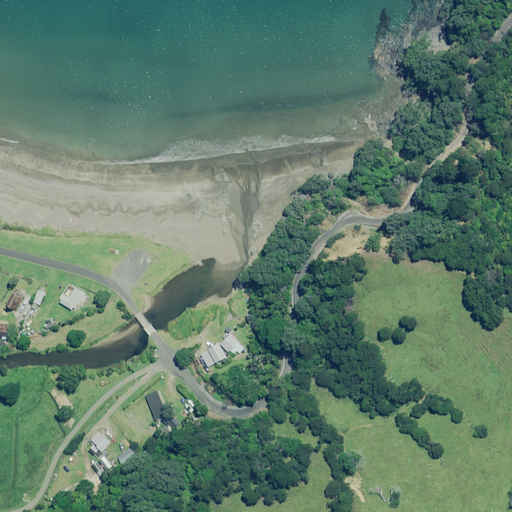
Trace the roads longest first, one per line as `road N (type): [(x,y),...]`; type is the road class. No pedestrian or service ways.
road 1 (unclassified): [(172,357),(220,411),(242,412),(265,399),(287,363),(307,261),(339,224),(383,221),(413,202),(463,136),(477,73),(511,20)]
road 2 (residential): [(172,357),(122,383),(69,435),(34,503),(7,511)]
road 3 (unclassified): [(0,248),(102,275),(172,357)]
